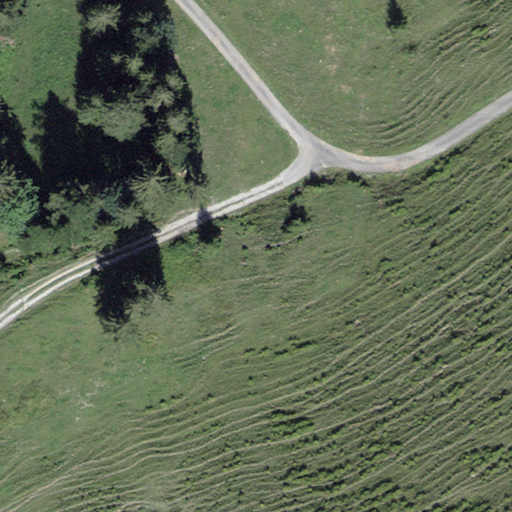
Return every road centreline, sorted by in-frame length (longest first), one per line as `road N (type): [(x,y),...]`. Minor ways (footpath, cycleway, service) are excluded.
road 1 (track): [(183,0),(319,153),(368,164),(403,160),(511,99)]
road 2 (track): [(319,153),(279,183),(69,274),(0,320)]
